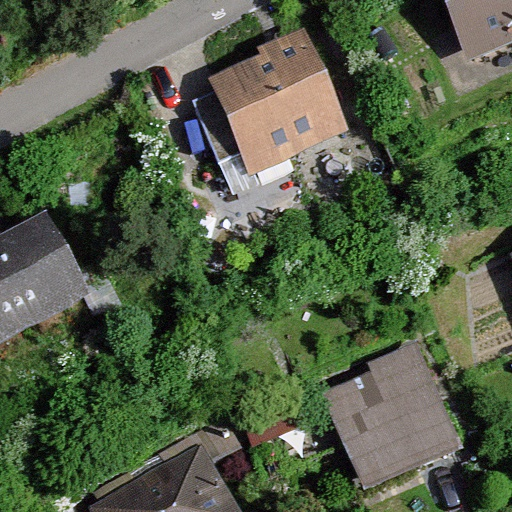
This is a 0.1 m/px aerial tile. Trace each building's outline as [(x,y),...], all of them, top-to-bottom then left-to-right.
[(511,0),(453,0),(474,48),(511,31),(511,0)] [(303,43),(219,80),(257,164),(340,127),(303,43)] [(0,335),(84,292),(44,215),(0,237),(0,335)] [(415,356),(329,395),(368,481),(454,442),(415,356)] [(227,511),(197,457),(100,510),(100,511),(227,511)]
